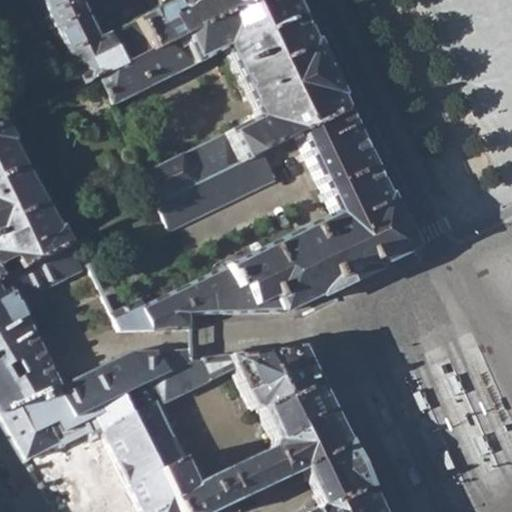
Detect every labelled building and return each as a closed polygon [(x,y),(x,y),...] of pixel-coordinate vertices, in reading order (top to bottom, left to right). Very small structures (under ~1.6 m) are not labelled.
[(36,0),(44,15),(42,16),(49,32),(51,32),(64,58),(66,58),(72,71),(0,105),(0,124),(0,125),(95,78),(117,68),(102,37),(94,40),(73,0),(36,0)] [(140,171),(155,201),(236,160),(290,134),(341,110),(312,46),(310,46),(287,0),(257,0),(117,68),(95,78),(108,104),(218,52),(251,118),(140,171)] [(424,0),(433,16),(458,3),(456,0),(424,0)] [(439,29),(466,97),(469,95),(483,131),(502,124),(487,84),(493,82),(468,18),(439,29)] [(427,121),(449,112),(423,48),(401,56),(427,121)] [(341,110),(290,134),(328,215),(141,307),(150,330),(187,328),(186,315),(277,313),(314,295),(316,298),(373,270),(372,268),(409,249),(341,110)] [(9,144),(0,125),(0,124),(0,276),(61,247),(49,225),(47,226),(7,145),(9,144)] [(256,205),(236,160),(155,201),(132,212),(154,255),(256,205)] [(0,276),(0,277),(13,303),(76,271),(76,270),(75,268),(64,245),(61,247),(0,276)] [(0,409),(52,383),(13,303),(0,277),(0,409)] [(126,354),(55,388),(71,417),(119,394),(139,384),(189,360),(188,348),(178,351),(126,354)] [(296,350),(220,357),(227,370),(246,409),(254,411),(269,440),(265,450),(278,479),(297,469),(298,471),(346,449),(343,442),(340,443),(296,350)] [(227,370),(220,357),(189,360),(139,384),(147,397),(154,394),(159,402),(227,370)] [(173,511),(124,414),(127,412),(119,394),(71,417),(55,388),(52,383),(0,409),(0,426),(21,462),(48,448),(49,450),(83,434),(85,438),(97,432),(137,511),(173,511)] [(173,511),(209,511),(278,479),(265,450),(188,486),(175,462),(178,458),(150,401),(127,412),(124,414),(173,511)] [(307,489),(315,507),(363,484),(356,469),(346,449),(298,471),(307,489)] [(367,492),(363,484),(315,507),(304,511),(373,511),(365,494),(367,492)]
